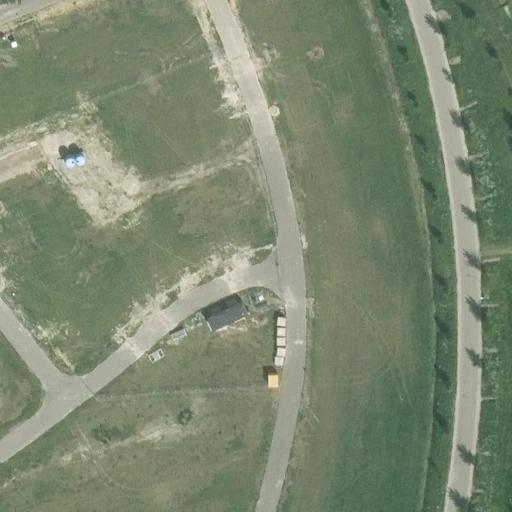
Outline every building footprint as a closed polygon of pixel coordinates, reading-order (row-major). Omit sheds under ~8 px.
[(128,22),(113,28),(124,55),(142,48),(139,40),(165,30),(167,34),(185,27),(176,5),(178,4),(176,0),(125,0),(134,22),(135,21),(137,25),(130,28),(128,24),(129,24),(128,22)] [(42,30),(40,30),(55,65),(56,65),(55,63),(89,50),(95,65),(120,55),(109,30),(96,35),(87,11),(86,12),(86,13),(42,31),(42,30)] [(0,84),(1,84),(5,92),(19,87),(28,110),(51,101),(51,102),(52,102),(35,59),(34,59),(34,60),(13,69),(4,47),(0,48),(0,84)] [(286,100),(285,100),(295,131),(296,131),(296,129),(317,122),(320,131),(337,126),(334,117),(336,116),(336,118),(338,117),(333,102),(356,95),(345,62),(307,74),(313,93),(287,102),(286,100)] [(208,65),(171,78),(178,98),(215,86),(208,65)] [(215,86),(178,98),(184,116),(221,104),(215,86)] [(221,104),(184,116),(190,135),(227,122),(221,104)] [(111,109),(104,114),(111,123),(118,119),(111,109)] [(118,119),(111,123),(118,133),(125,129),(118,119)] [(227,122),(190,135),(197,155),(234,142),(227,122)] [(328,163),(305,169),(319,222),(355,212),(344,168),(367,162),(360,133),(323,142),(328,163)] [(134,142),(128,146),(135,156),(141,151),(134,142)] [(141,151),(135,156),(142,166),(148,161),(141,151)] [(35,155),(26,162),(30,168),(40,162),(35,155)] [(46,169),(39,174),(46,184),(53,179),(46,169)] [(215,171),(204,175),(206,182),(218,179),(215,171)] [(204,175),(192,179),(195,186),(206,182),(204,175)] [(53,179),(46,184),(53,194),(60,189),(53,179)] [(179,183),(171,187),(176,198),(183,194),(182,192),(179,183)] [(171,187),(164,190),(169,201),(176,198),(171,187)] [(0,191),(0,216),(12,208),(0,191)] [(157,194),(147,200),(151,207),(162,200),(161,199),(157,194)] [(241,202),(219,211),(234,247),(256,238),(241,202)] [(69,203),(63,207),(70,217),(76,212),(69,203)] [(12,208),(0,216),(0,241),(24,225),(12,208)] [(219,211),(201,219),(216,255),(234,247),(219,211)] [(76,212),(70,217),(77,227),(83,222),(76,212)] [(201,219),(188,225),(203,260),(216,255),(201,219)] [(24,225),(0,241),(0,258),(4,264),(29,246),(36,241),(24,225)] [(188,225),(174,230),(190,266),(203,260),(188,225)] [(174,230),(152,240),(168,275),(190,266),(174,230)] [(90,238),(81,246),(86,252),(96,244),(90,238)] [(29,246),(4,264),(17,282),(49,260),(36,241),(29,246)] [(81,246),(72,254),(77,260),(86,252),(81,246)] [(126,262),(108,277),(133,307),(151,291),(126,262)] [(62,263),(56,268),(64,277),(70,272),(62,263)] [(56,268),(50,273),(58,282),(64,277),(56,268)] [(41,273),(35,278),(43,287),(49,282),(41,273)] [(325,276),(325,308),(327,308),(349,308),(349,326),(387,326),(387,305),(379,305),(379,277),(327,277),(327,276),(325,276)] [(108,277),(93,290),(118,319),(133,307),(108,277)] [(93,290),(82,299),(107,329),(118,319),(93,290)] [(82,299),(71,308),(96,338),(107,329),(82,299)] [(71,308),(53,324),(62,335),(59,338),(69,350),(73,347),(78,353),(96,338),(71,308)] [(324,350),(321,384),(368,388),(370,355),(385,356),(387,338),(349,336),(348,352),(324,350)] [(3,364),(0,365),(0,400),(6,409),(25,395),(3,364)] [(393,388),(391,404),(419,406),(421,390),(393,388)] [(391,445),(386,469),(406,473),(417,414),(395,410),(391,434),(389,434),(387,444),(391,445)] [(317,412),(311,445),(312,445),(313,444),(354,452),(354,453),(355,454),(362,420),(360,420),(360,421),(318,414),(319,412),(317,412)] [(180,441),(164,443),(168,481),(191,478),(193,441),(180,440),(180,441)] [(193,441),(191,478),(213,484),(222,447),(206,443),(206,441),(193,441)] [(164,443),(140,446),(145,484),(168,481),(164,443)] [(222,447),(213,484),(236,489),(245,452),(222,447)] [(116,452),(95,459),(108,495),(129,488),(116,452)] [(95,459),(79,465),(92,501),(108,495),(95,459)] [(79,465),(63,470),(76,506),(92,501),(79,465)] [(305,495),(305,496),(347,505),(347,504),(352,482),(366,485),(369,471),(344,466),(341,478),(310,472),(305,495)] [(63,470),(47,476),(60,511),(76,506),(63,470)] [(60,511),(47,476),(26,484),(35,511),(60,511)] [(304,495),(300,511),(346,511),(348,504),(347,504),(347,505),(305,496),(305,495),(304,495)]
